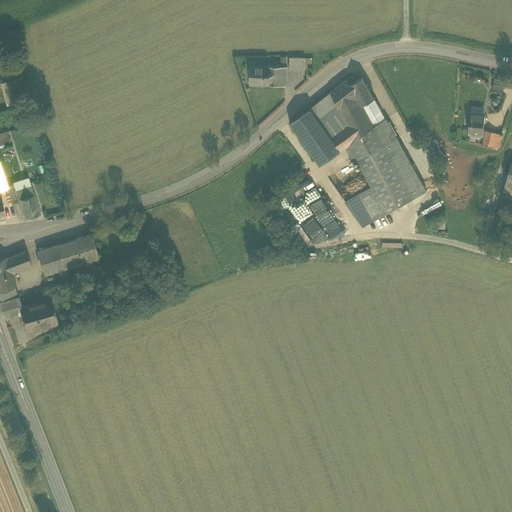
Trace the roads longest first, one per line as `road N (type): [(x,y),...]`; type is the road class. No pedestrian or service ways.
road 1 (residential): [(0,239),(179,188),(337,69),(373,51),(408,46)]
road 2 (track): [(255,262),(375,235),(451,241),(511,260)]
road 3 (secondary): [(67,511),(0,342)]
